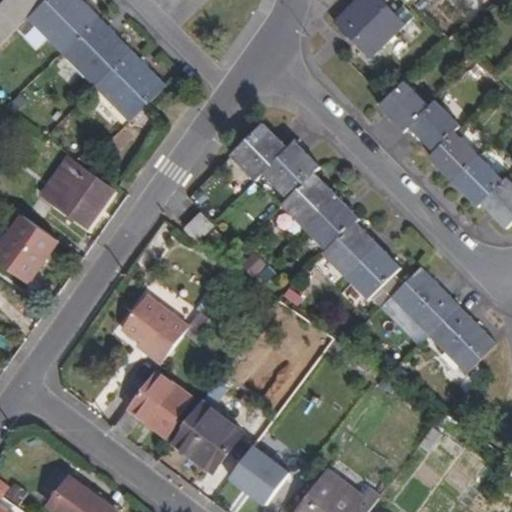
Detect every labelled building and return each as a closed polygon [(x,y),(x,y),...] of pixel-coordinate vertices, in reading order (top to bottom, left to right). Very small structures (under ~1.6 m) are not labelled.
[(0,46),(29,17),(47,0),(6,0),(0,6),(0,46)] [(47,0),(29,17),(65,53),(101,18),(82,0),(47,0)] [(357,0),(335,22),(373,59),(407,24),(383,0),(357,0)] [(101,18),(65,53),(98,87),(133,51),(101,18)] [(133,51),(98,87),(133,121),(168,86),(133,51)] [(476,79),(485,70),(478,63),(470,71),(476,79)] [(406,133),(411,128),(431,107),(407,82),(381,108),(406,133)] [(8,109),(15,114),(23,106),(16,100),(8,109)] [(431,107),(411,128),(436,153),(457,132),(462,127),(436,102),(431,107)] [(258,180),(265,174),(290,148),(265,124),(233,155),(258,180)] [(457,132),(436,153),(432,158),(456,183),(482,158),(457,132)] [(290,148),(265,174),(289,198),(315,173),(321,166),(296,141),(290,148)] [(482,158),(456,183),(480,208),(484,204),(505,182),(482,158)] [(56,202),(78,218),(100,189),(112,197),(116,192),(109,187),(80,167),(56,202)] [(315,173),(289,198),(284,205),(306,227),(338,196),(315,173)] [(505,182),(484,204),(508,229),(511,225),(511,181),(509,178),(505,182)] [(100,189),(78,218),(91,227),(99,215),(104,218),(108,212),(104,209),(112,197),(100,189)] [(338,196),(306,227),(329,250),(357,222),(360,218),(338,196)] [(186,227),(200,241),(216,224),(203,212),(186,227)] [(0,260),(31,283),(60,242),(24,217),(0,252),(0,260)] [(357,222),(329,250),(326,254),(349,277),(380,245),(357,222)] [(380,245),(349,277),(370,299),(402,267),(380,245)] [(240,262),(248,253),(243,247),(235,256),(240,262)] [(277,274),(270,266),(262,275),(269,283),(277,274)] [(432,336),(461,307),(423,269),(394,297),(432,336)] [(119,325),(126,331),(152,297),(144,292),(119,325)] [(150,353),(163,363),(185,334),(191,327),(152,297),(126,331),(142,343),(152,350),(150,353)] [(498,344),(461,307),(432,336),(470,373),(498,344)] [(212,321),(201,313),(191,327),(185,334),(197,342),(212,321)] [(140,346),(150,353),(152,350),(142,343),(140,346)] [(395,376),(405,382),(410,375),(401,369),(395,376)] [(115,427),(127,436),(141,417),(169,437),(182,420),(179,417),(194,396),(159,370),(115,427)] [(203,402),(187,423),(190,425),(175,445),(205,468),(217,451),(221,455),(241,430),(203,402)] [(443,434),(433,427),(421,444),(432,451),(443,434)] [(280,511),(304,482),(256,446),(232,478),(277,511),(280,511)] [(217,451),(205,468),(209,471),(221,455),(217,451)] [(297,511),(370,511),(381,497),(369,488),(363,496),(329,470),(297,511)] [(51,506),(59,511),(119,511),(73,476),(51,506)] [(0,479),(0,497),(3,499),(5,496),(11,487),(0,479)]
